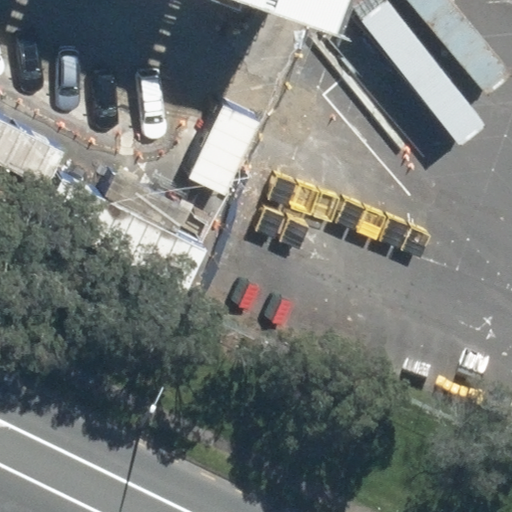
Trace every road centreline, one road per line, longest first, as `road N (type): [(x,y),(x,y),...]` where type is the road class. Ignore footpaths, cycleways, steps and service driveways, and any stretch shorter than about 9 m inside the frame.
road 1 (unknown): [(278,0),(205,215)]
road 2 (unknown): [(205,215),(8,120)]
road 3 (unknown): [(382,295),(205,215)]
road 4 (unknown): [(47,0),(8,120)]
